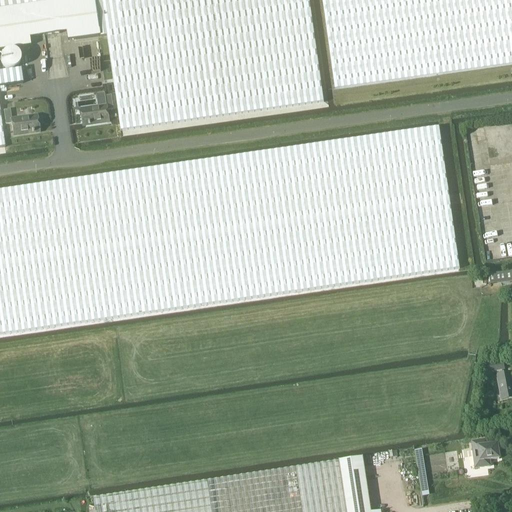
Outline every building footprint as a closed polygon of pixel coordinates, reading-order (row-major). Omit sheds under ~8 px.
[(0,10),(71,0),(95,0),(101,36),(101,37),(107,36),(121,131),(324,102),(309,0),(0,0),(0,148),(5,147),(0,111),(0,10)] [(67,33),(69,41),(101,36),(95,0),(71,0),(0,10),(0,50),(30,46),(29,38),(67,33)] [(511,0),(322,0),(335,90),(511,65),(511,0)] [(21,69),(0,70),(0,84),(23,83),(21,69)] [(108,110),(114,109),(112,96),(105,96),(107,106),(81,110),(84,126),(110,122),(108,110)] [(12,124),(13,136),(39,132),(37,116),(11,120),(10,110),(4,111),(6,125),(12,124)] [(439,128),(0,191),(0,335),(460,268),(439,128)] [(511,281),(511,272),(489,275),(490,284),(511,281)] [(504,370),(502,363),(487,366),(488,373),(504,370)] [(511,399),(511,374),(511,372),(496,375),(501,402),(511,399)] [(472,442),(476,468),(491,466),(490,460),(500,459),(498,445),(488,446),(487,441),(472,442)] [(94,498),(95,511),(380,511),(381,511),(376,511),(370,511),(363,458),(207,481),(94,498)]
